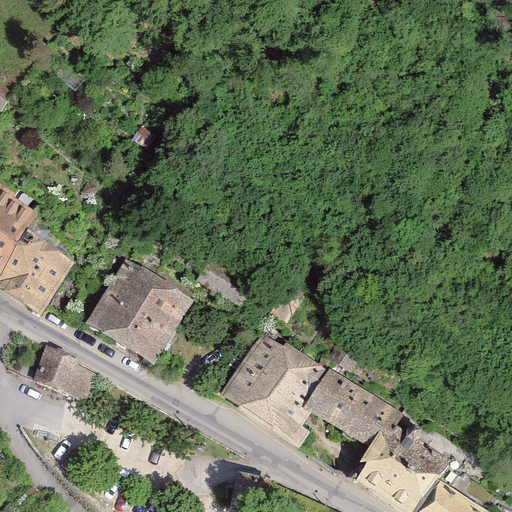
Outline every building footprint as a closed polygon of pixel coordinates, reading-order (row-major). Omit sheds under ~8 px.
[(13,98),(0,87),(0,113),(0,114),(13,98)] [(156,138),(141,129),(133,143),(148,152),(156,138)] [(96,188),(88,185),(84,194),(92,198),(96,188)] [(0,274),(13,283),(42,238),(50,226),(0,192),(0,274)] [(10,291),(52,316),(83,263),(42,238),(13,283),(10,291)] [(95,328),(166,366),(200,304),(129,266),(95,328)] [(213,269),(202,287),(245,314),(257,296),(213,269)] [(269,315),(286,325),(305,292),(288,282),(269,315)] [(302,431),(312,415),(336,378),(266,333),(223,400),(299,449),(308,434),(302,431)] [(102,374),(50,350),(34,384),(86,409),(102,374)] [(393,434),(397,429),(402,421),(336,378),(312,415),(370,452),(381,436),(389,441),(393,434)] [(357,486),(398,511),(416,511),(435,484),(449,462),(397,429),(393,434),(389,441),(381,436),(370,452),(361,467),(367,471),(357,486)] [(238,477),(232,510),(244,511),(264,511),(270,482),(238,477)] [(478,511),(435,484),(416,511),(478,511)]
